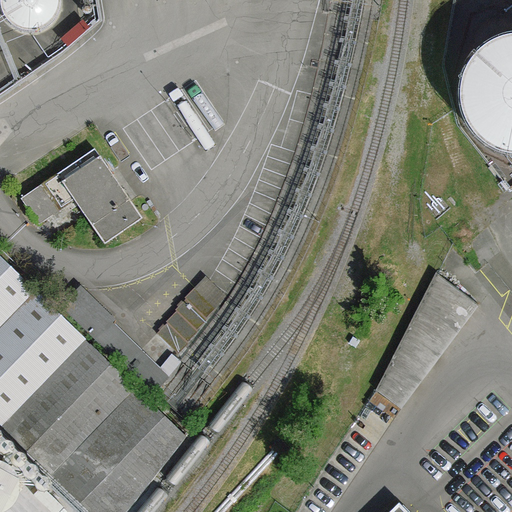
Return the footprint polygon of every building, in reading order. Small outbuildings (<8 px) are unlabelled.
[(9,0),(9,10),(13,21),(23,31),(32,35),(42,36),(53,33),(61,28),(67,20),(70,8),(69,0),(9,0)] [(511,33),(496,39),(486,45),(477,54),(470,63),(466,73),(463,84),(462,95),(463,106),(467,117),(472,128),(479,137),(489,145),(498,150),(511,154),(511,33)] [(96,149),(23,199),(40,224),(77,200),(66,184),(103,159),(96,149)] [(66,184),(77,200),(106,244),(143,219),(103,159),(66,184)] [(124,511),(186,436),(0,255),(0,412),(103,511),(124,511)] [(439,273),(378,389),(405,407),(482,305),(439,273)] [(114,320),(82,288),(64,306),(97,338),(111,323),(114,320)] [(218,309),(197,288),(185,299),(187,300),(207,319),(218,309)] [(207,319),(187,300),(177,310),(178,311),(198,331),(209,320),(207,319)] [(198,331),(178,311),(167,322),(169,323),(188,343),(199,333),(198,331)] [(169,378),(111,323),(97,338),(154,393),(169,378)] [(188,343),(169,323),(158,333),(180,355),(190,344),(188,343)] [(285,456),(291,445),(277,438),(271,448),(274,450),(279,453),(285,456)] [(5,457),(0,457),(0,469),(0,470),(6,469),(9,466),(9,461),(5,457)] [(17,468),(12,468),(9,472),(9,477),(13,481),(18,481),(21,477),(21,472),(17,468)] [(6,511),(23,494),(0,472),(0,509),(2,511),(6,511)] [(29,480),(24,480),(21,484),(21,489),(25,493),(30,493),(33,489),(33,484),(29,480)] [(410,511),(402,503),(392,511),(410,511)]
